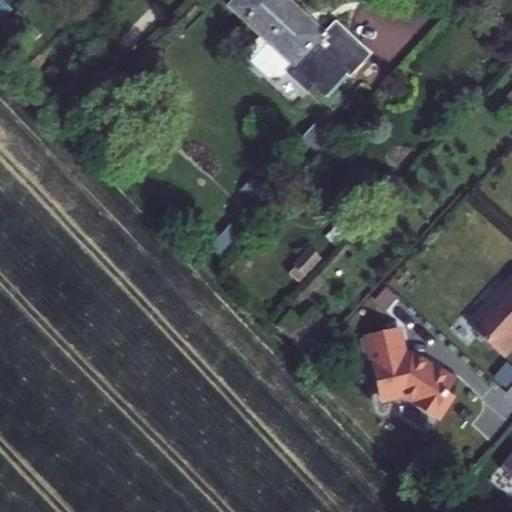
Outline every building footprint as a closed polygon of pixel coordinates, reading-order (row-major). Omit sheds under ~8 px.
[(280,0),(244,0),(231,15),(294,75),(290,79),(311,98),(317,91),(331,103),(350,83),(356,88),(376,63),(340,29),(326,43),(280,0)] [(0,43),(1,45),(12,32),(0,19),(0,43)] [(68,59),(58,70),(74,85),(84,74),(68,59)] [(326,269),(314,259),(297,280),(309,290),(326,269)] [(511,299),(479,337),(482,340),(511,305),(511,299)] [(396,305),(386,316),(396,325),(406,314),(396,305)] [(511,305),(482,340),(511,367),(511,305)] [(323,325),(293,357),(316,379),(333,360),(325,352),(338,339),(323,325)] [(442,382),(424,371),(417,373),(409,344),(379,352),(387,381),(385,381),(394,417),(419,410),(430,417),(428,420),(451,434),(466,410),(462,407),(469,395),(443,379),(442,382)]
